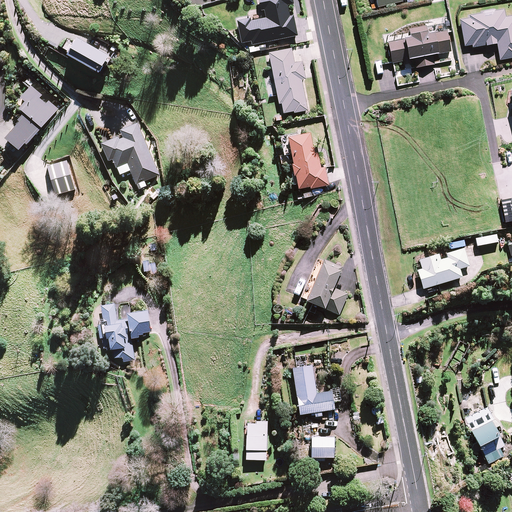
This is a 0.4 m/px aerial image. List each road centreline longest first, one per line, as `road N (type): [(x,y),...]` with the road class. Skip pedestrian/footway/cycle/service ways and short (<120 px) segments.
road 1 (tertiary): [(386,333),(322,0)]
road 2 (tertiary): [(418,501),(386,333)]
road 3 (residential): [(511,311),(386,333)]
road 4 (unknown): [(1,0),(7,109),(0,121)]
